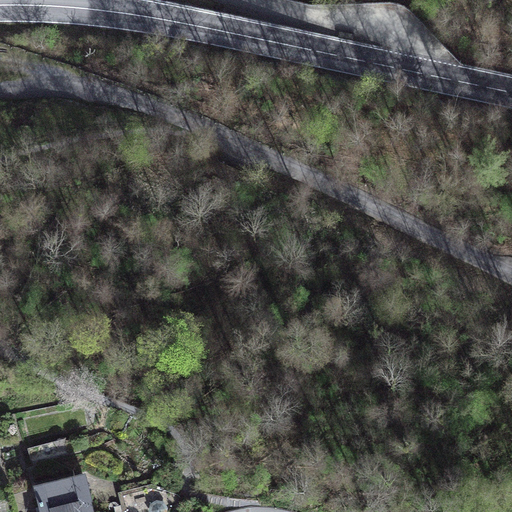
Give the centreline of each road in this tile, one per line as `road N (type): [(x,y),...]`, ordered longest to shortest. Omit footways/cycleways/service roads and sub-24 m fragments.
road 1 (unclassified): [(511,276),(189,121),(114,97),(0,90)]
road 2 (primary): [(435,78),(121,13),(0,6)]
road 3 (residential): [(242,0),(399,32),(435,78)]
